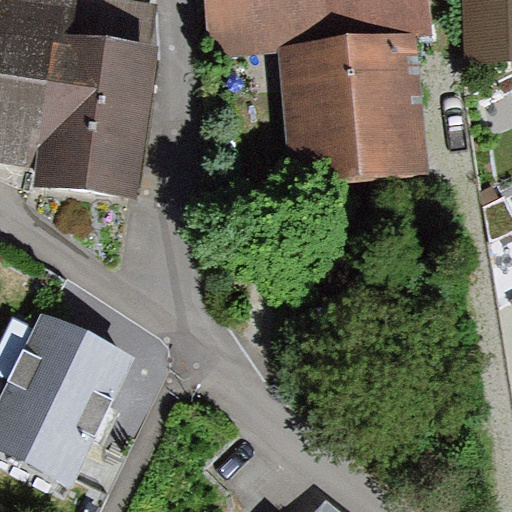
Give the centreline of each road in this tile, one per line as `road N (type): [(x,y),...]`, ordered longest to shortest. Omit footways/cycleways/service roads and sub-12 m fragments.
road 1 (residential): [(175,0),(185,84),(190,337)]
road 2 (residential): [(386,511),(294,445),(190,337)]
road 3 (residential): [(0,217),(190,337)]
